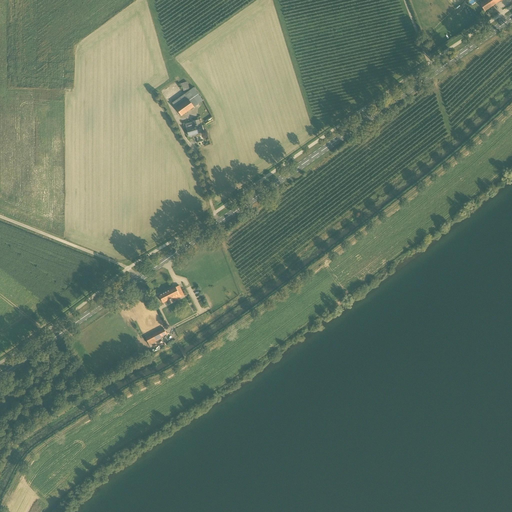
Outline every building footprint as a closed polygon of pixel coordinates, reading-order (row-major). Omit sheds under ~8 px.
[(484,0),(480,4),(485,11),(500,0),(484,0)] [(183,92),(190,89),(187,81),(181,83),(183,92)] [(189,100),(188,99),(176,108),(181,116),(198,104),(193,97),(189,100)] [(200,124),(198,120),(193,122),(193,123),(186,125),(187,129),(189,137),(204,132),(201,124),(200,124)] [(176,287),(159,295),(163,303),(171,298),(173,301),(183,296),(179,287),(176,288),(176,287)] [(153,334),(157,341),(162,338),(162,337),(167,334),(164,328),(153,334)]
